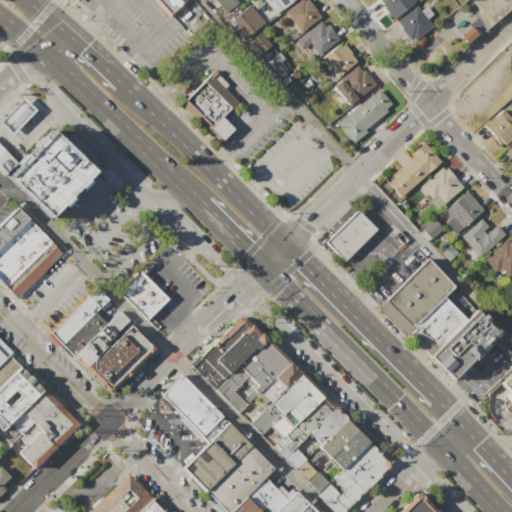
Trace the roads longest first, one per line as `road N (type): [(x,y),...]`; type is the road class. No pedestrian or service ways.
road 1 (residential): [(511,26),(285,243)]
road 2 (residential): [(511,200),(342,0)]
road 3 (primary): [(262,267),(438,446)]
road 4 (primary): [(37,48),(203,203)]
road 5 (residential): [(255,303),(407,451)]
road 6 (primary): [(449,409),(301,259)]
road 7 (primary): [(270,228),(122,84)]
road 8 (residential): [(37,48),(39,76),(53,101),(143,191)]
road 9 (tertiary): [(105,422),(0,314)]
road 10 (tertiary): [(105,422),(14,511)]
road 11 (tertiary): [(194,511),(105,422)]
